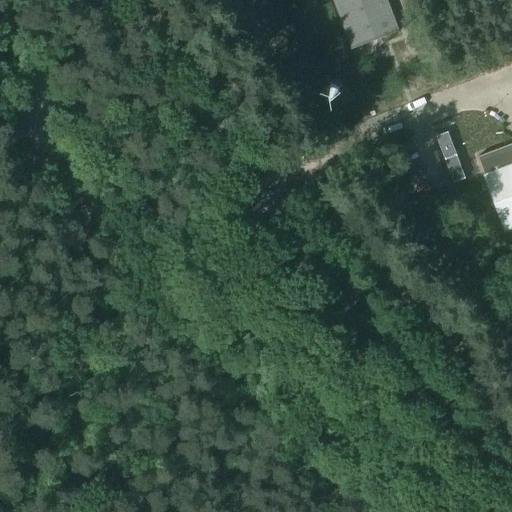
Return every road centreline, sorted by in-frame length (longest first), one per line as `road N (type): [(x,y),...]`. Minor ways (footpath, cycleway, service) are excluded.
road 1 (track): [(267,182),(511,475)]
road 2 (track): [(420,511),(192,243)]
road 3 (track): [(0,413),(167,275),(192,243)]
road 4 (unclassified): [(117,0),(267,182)]
